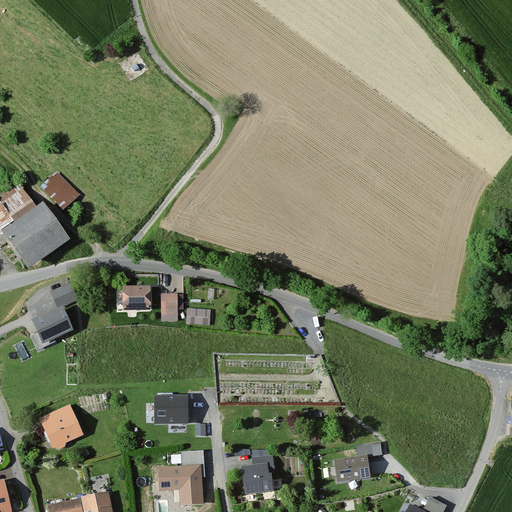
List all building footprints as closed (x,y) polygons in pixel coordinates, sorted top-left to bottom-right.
[(78,197),(55,173),(37,190),(60,214),(78,197)] [(66,241),(39,204),(0,233),(0,241),(23,273),(66,241)] [(50,293),(58,311),(62,309),(76,302),(69,285),(50,293)] [(147,311),(147,288),(118,288),(118,311),(147,311)] [(175,317),(175,295),(158,296),(158,317),(175,317)] [(72,331),(62,309),(58,311),(32,322),(42,344),(72,331)] [(207,328),(208,312),(187,311),(186,326),(207,328)] [(188,396),(154,397),(155,426),(189,425),(188,396)] [(80,438),(67,408),(36,422),(49,452),(80,438)] [(356,445),(358,457),(382,454),(380,442),(356,445)] [(203,479),(201,453),(178,454),(179,468),(155,469),(157,494),(176,492),(177,507),(201,506),(199,480),(203,479)] [(271,472),(270,457),(249,459),(250,467),(238,468),(241,497),(269,493),(267,473),(271,472)] [(367,457),(334,461),(337,484),(370,480),(367,457)] [(0,511),(11,511),(3,481),(0,481),(0,511)] [(108,511),(105,495),(45,507),(46,511),(108,511)] [(430,497),(423,510),(426,511),(443,511),(447,506),(430,497)] [(426,511),(423,510),(410,503),(405,511),(426,511)]
